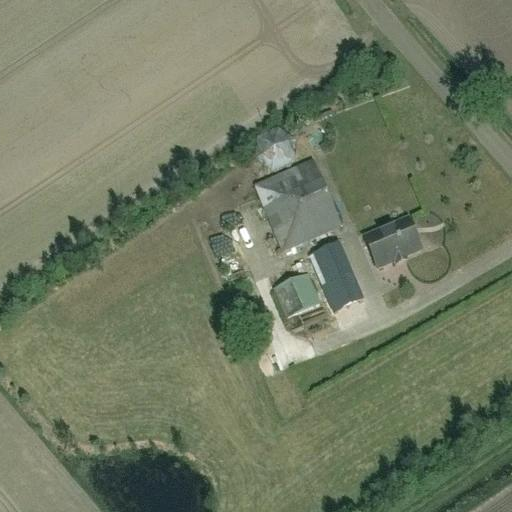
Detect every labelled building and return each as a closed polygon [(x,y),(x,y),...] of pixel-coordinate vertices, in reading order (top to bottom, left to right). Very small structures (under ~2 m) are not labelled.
[(293,166),(295,144),(278,130),(256,139),(255,162),(273,175),(293,166)] [(283,255),(342,229),(313,163),(254,189),(283,255)] [(377,271),(421,252),(408,220),(364,239),(377,271)] [(332,315),(364,304),(339,246),(308,259),(332,315)] [(287,320),(321,305),(307,276),(274,291),(287,320)]
